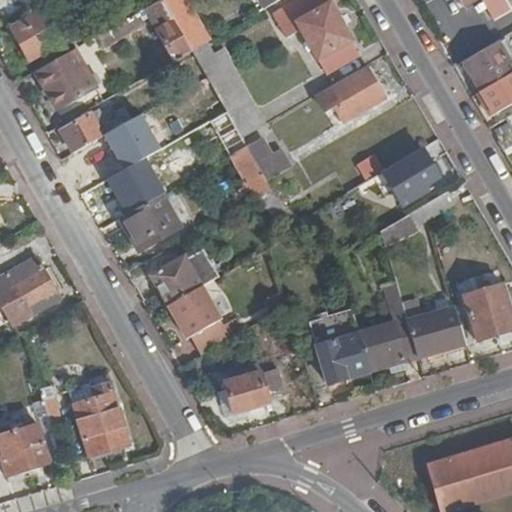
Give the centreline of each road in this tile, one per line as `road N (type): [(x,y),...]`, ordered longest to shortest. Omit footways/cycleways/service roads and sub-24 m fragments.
road 1 (residential): [(0,104),(206,468)]
road 2 (residential): [(379,0),(511,234)]
road 3 (residential): [(511,380),(255,454)]
road 4 (residential): [(206,468),(64,511)]
